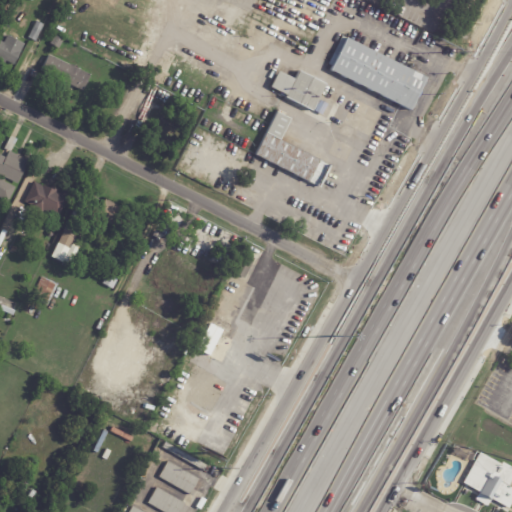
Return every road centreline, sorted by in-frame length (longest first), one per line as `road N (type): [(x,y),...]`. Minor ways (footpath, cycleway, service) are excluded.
road 1 (secondary): [(509,0),(225,511)]
road 2 (motorway): [(511,47),(243,511)]
road 3 (residential): [(0,95),(359,278)]
road 4 (motorway): [(511,87),(315,428)]
road 5 (motorway): [(360,511),(511,236)]
road 6 (motorway): [(385,416),(511,187)]
road 7 (secondary): [(385,511),(511,290)]
